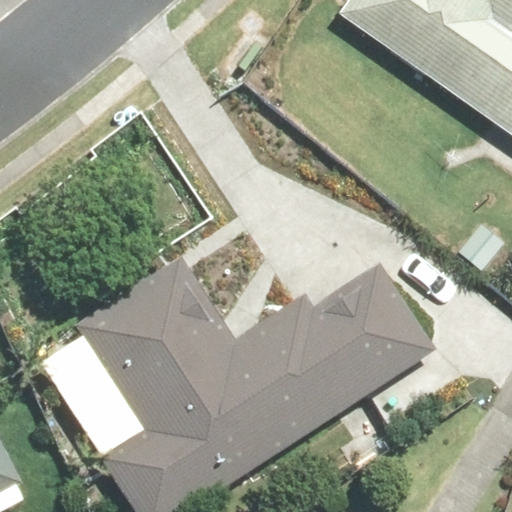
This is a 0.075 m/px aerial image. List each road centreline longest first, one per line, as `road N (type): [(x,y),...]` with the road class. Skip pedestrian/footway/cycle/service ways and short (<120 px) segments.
road 1 (residential): [(0,85),(107,0)]
road 2 (unknown): [(448,511),(511,399)]
